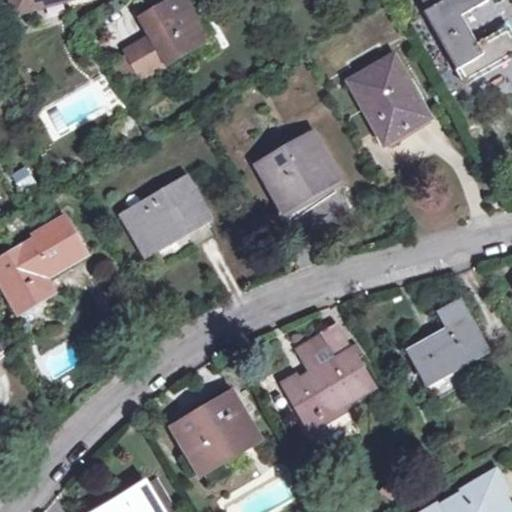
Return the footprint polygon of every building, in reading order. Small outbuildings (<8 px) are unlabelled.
[(11,0),(17,18),(43,11),(43,8),(65,1),(66,4),(81,0),(11,0)] [(169,67),(201,48),(194,35),(202,30),(184,0),(178,0),(143,21),(153,40),(127,55),(141,79),(168,64),(169,67)] [(446,0),(431,9),(425,13),(467,86),(509,62),(493,35),(477,44),(461,16),(488,1),(487,0),(446,0)] [(425,0),(431,9),(446,0),(425,0)] [(493,35),(509,62),(511,60),(511,32),(508,26),(493,35)] [(194,35),(201,48),(210,43),(202,30),(194,35)] [(429,120),(418,102),(408,84),(393,58),(350,83),(384,141),(404,130),(405,133),(429,120)] [(408,84),(418,102),(423,99),(413,81),(408,84)] [(289,213),(339,185),(312,136),(261,166),(289,213)] [(24,164),(8,174),(18,191),(34,181),(24,164)] [(183,181),(127,213),(151,254),(187,232),(189,234),(208,223),(183,181)] [(10,234),(32,221),(27,212),(3,225),(10,234)] [(0,278),(20,313),(50,296),(41,279),(86,253),(66,217),(34,235),(36,239),(0,259),(0,278)] [(450,332),(436,341),(438,344),(412,359),(428,386),(459,370),(458,368),(488,352),(461,305),(442,316),(450,332)] [(324,366),(353,349),(338,326),(323,335),(331,348),(318,356),(324,366)] [(283,386),(308,426),(320,419),(327,428),(349,415),(347,409),(378,391),(353,349),(324,366),(318,356),(331,348),(323,335),(296,350),(312,377),(302,383),(298,377),(283,386)] [(212,408),(197,416),(176,429),(203,473),(259,440),(229,391),(208,403),(212,408)] [(212,408),(208,403),(194,411),(197,416),(212,408)] [(320,419),(308,426),(314,435),(327,428),(320,419)] [(465,496),(443,508),(441,506),(430,511),(511,511),(511,510),(503,496),(508,494),(497,475),(464,494),(465,496)] [(149,489),(162,511),(176,511),(159,483),(149,489)] [(162,511),(149,489),(109,511),(162,511)]
